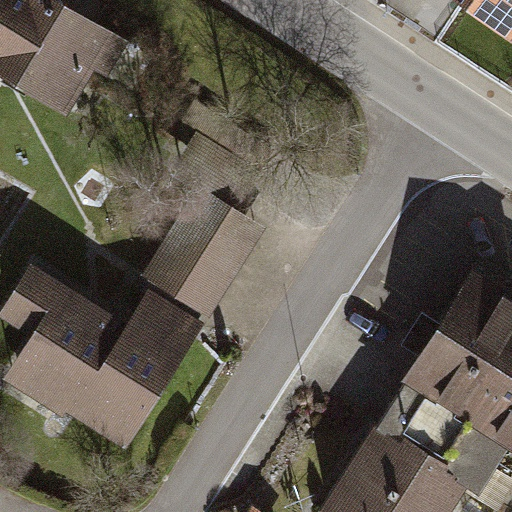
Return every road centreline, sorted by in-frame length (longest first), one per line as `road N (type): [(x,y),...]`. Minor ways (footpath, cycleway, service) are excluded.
road 1 (residential): [(438,105),(181,511)]
road 2 (tertiary): [(309,22),(438,105)]
